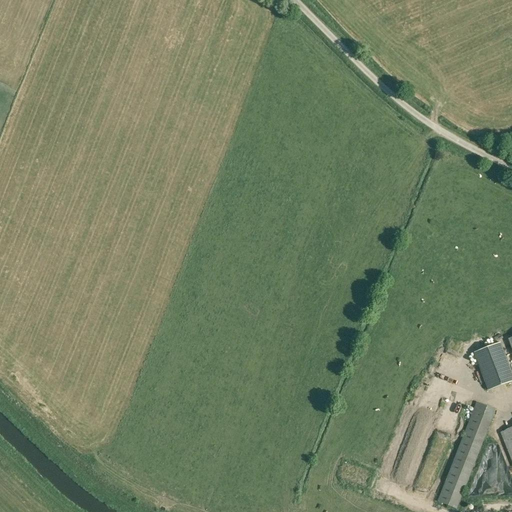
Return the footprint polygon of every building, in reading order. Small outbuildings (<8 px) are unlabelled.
[(488,391),(493,389),(511,382),(511,372),(501,342),(473,353),(488,391)] [(456,509),(493,415),(495,410),(477,402),(438,502),(456,509)] [(511,463),(511,427),(500,433),(511,463)] [(407,451),(391,471),(402,479),(411,468),(414,470),(420,462),(407,451)] [(374,472),(364,472),(363,486),(373,486),(374,472)]
